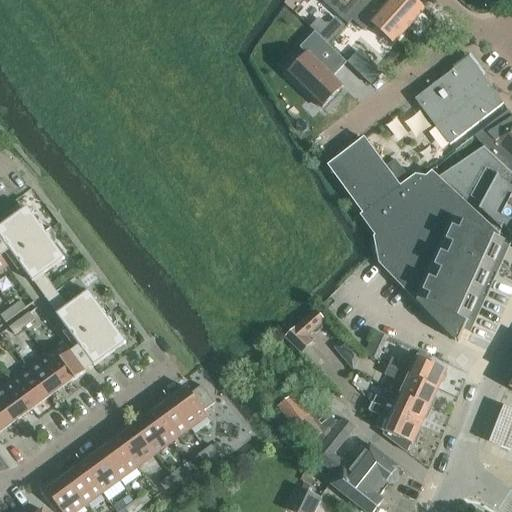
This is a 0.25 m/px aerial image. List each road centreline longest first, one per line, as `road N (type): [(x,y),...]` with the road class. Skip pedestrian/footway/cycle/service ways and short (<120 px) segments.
road 1 (unclassified): [(0,486),(155,382)]
road 2 (tertiary): [(458,475),(511,349)]
